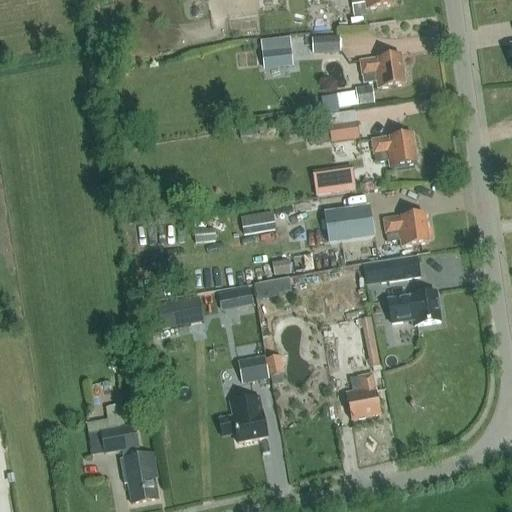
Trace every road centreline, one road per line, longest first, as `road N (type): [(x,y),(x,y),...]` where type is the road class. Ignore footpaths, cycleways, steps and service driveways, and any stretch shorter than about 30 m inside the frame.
road 1 (unclassified): [(511,409),(452,0)]
road 2 (unclassified): [(264,511),(511,445)]
